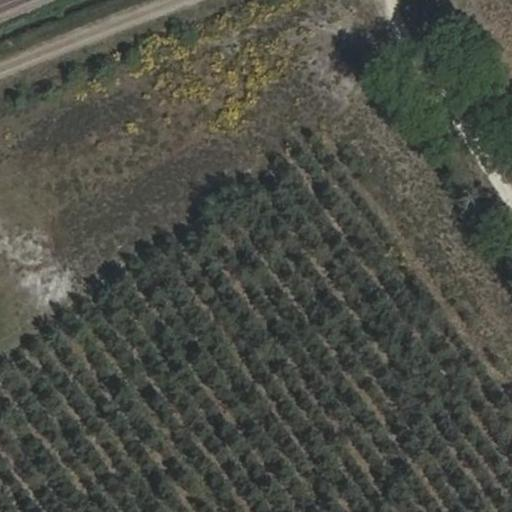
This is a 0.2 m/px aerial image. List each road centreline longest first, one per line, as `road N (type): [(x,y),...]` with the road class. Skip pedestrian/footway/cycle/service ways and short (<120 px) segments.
road 1 (track): [(511,192),(390,0)]
road 2 (track): [(0,75),(186,0)]
